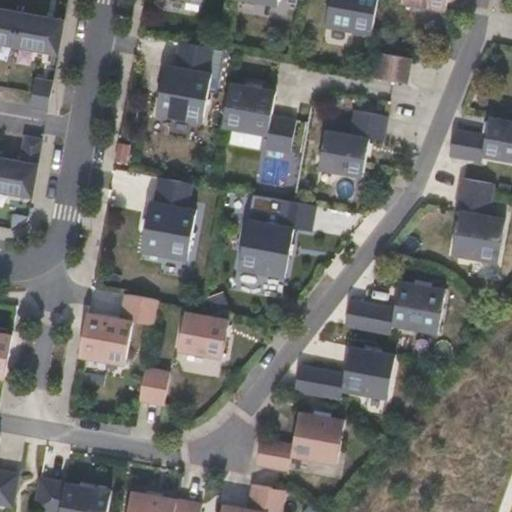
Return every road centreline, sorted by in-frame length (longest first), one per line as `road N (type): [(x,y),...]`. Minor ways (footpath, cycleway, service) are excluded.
road 1 (residential): [(480,0),(477,31),(415,190),(216,444),(192,456),(30,427),(54,288),(41,258)]
road 2 (residential): [(41,258),(63,234),(107,0)]
